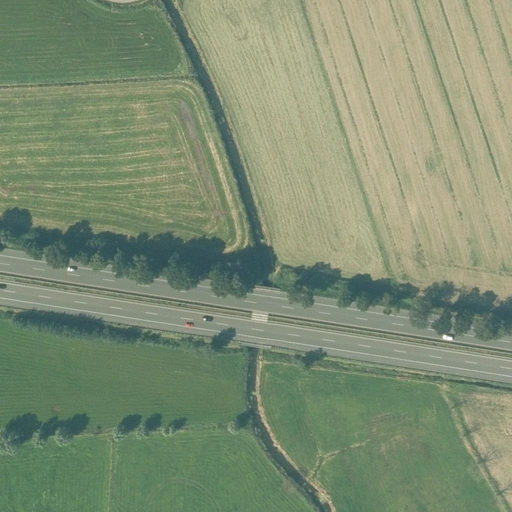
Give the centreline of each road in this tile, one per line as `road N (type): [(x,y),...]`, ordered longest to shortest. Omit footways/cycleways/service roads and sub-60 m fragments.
road 1 (motorway): [(0,290),(511,369)]
road 2 (motorway): [(511,338),(0,261)]
